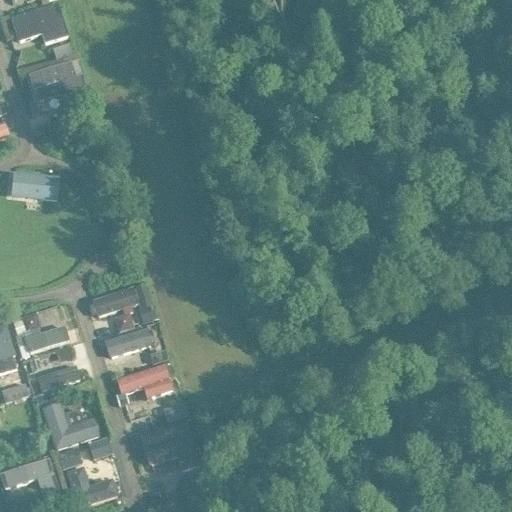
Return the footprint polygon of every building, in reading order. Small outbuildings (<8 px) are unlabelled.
[(69,38),(59,5),(11,20),(18,43),(42,36),(45,46),(69,38)] [(90,96),(79,62),(31,75),(35,91),(59,84),(65,103),(90,96)] [(13,197),(61,201),(63,177),(15,173),(13,197)] [(59,266),(82,243),(72,232),(48,255),(59,266)] [(0,282),(31,281),(31,265),(0,266),(0,282)] [(141,307),(136,290),(95,303),(100,320),(141,307)] [(0,364),(19,359),(8,326),(0,328),(0,364)] [(72,343),(67,329),(26,341),(31,356),(72,343)] [(149,330),(107,343),(113,361),(155,348),(149,330)] [(176,394),(167,366),(118,382),(123,397),(145,390),(149,403),(176,394)] [(83,383),(78,368),(39,380),(43,394),(83,383)] [(16,438),(42,431),(34,405),(0,414),(0,429),(13,426),(16,438)] [(71,429),(62,405),(45,411),(58,453),(102,439),(96,421),(71,429)] [(190,423),(143,438),(151,465),(198,451),(190,423)] [(62,496),(51,461),(2,476),(6,492),(39,482),(45,501),(62,496)] [(92,488),(86,470),(69,475),(80,511),(120,499),(114,481),(92,488)]
